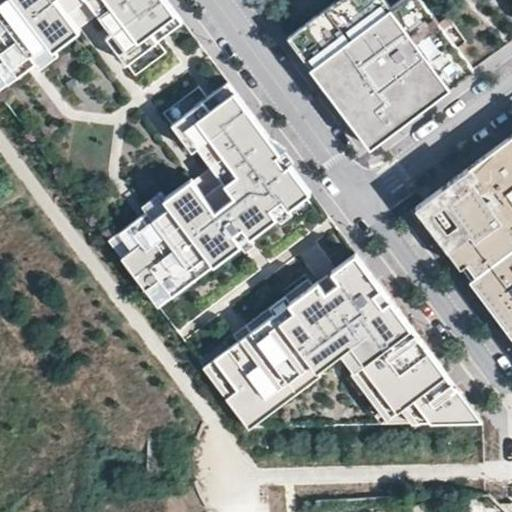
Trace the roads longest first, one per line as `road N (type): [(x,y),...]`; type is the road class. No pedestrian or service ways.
road 1 (residential): [(358,200),(511,413)]
road 2 (residential): [(211,0),(358,200)]
road 3 (residential): [(511,87),(358,200)]
